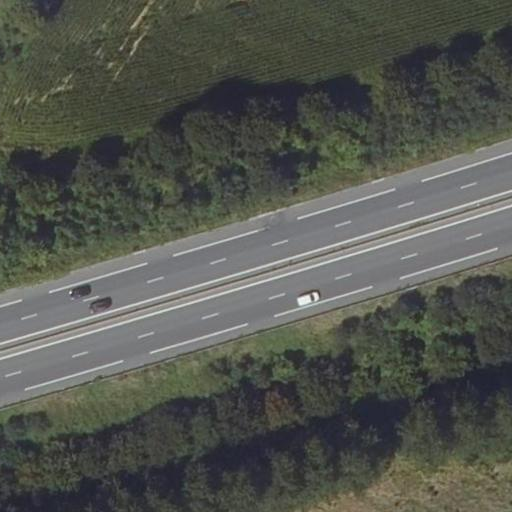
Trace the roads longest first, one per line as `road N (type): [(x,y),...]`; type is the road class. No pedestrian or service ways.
road 1 (trunk): [(511,170),(0,324)]
road 2 (trunk): [(0,378),(511,225)]
